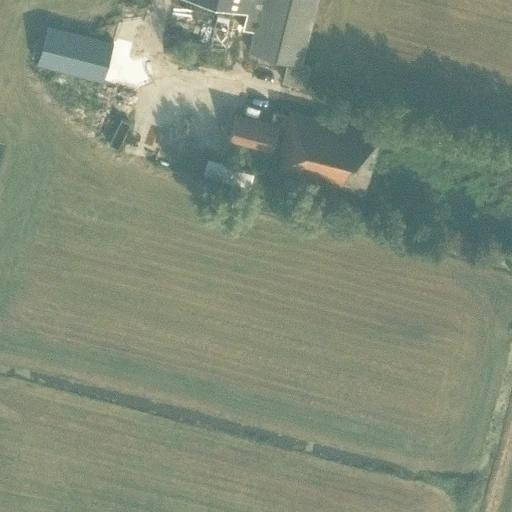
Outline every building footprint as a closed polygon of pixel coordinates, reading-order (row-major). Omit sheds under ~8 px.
[(199,0),(245,12),(240,28),(254,31),(249,51),(271,56),(265,77),(283,81),(304,87),(310,65),(302,63),(317,0),(199,0)] [(227,16),(216,13),(207,49),(218,52),(227,16)] [(103,81),(114,42),(47,25),(37,64),(59,70),(53,94),(76,100),(70,122),(91,128),(96,106),(103,81)] [(278,169),(364,192),(379,134),(290,110),(289,116),(273,112),(270,123),(236,113),(229,138),(271,149),(277,127),(285,129),(279,151),(282,152),(278,169)] [(253,168),(204,155),(199,174),(248,187),(253,168)]
